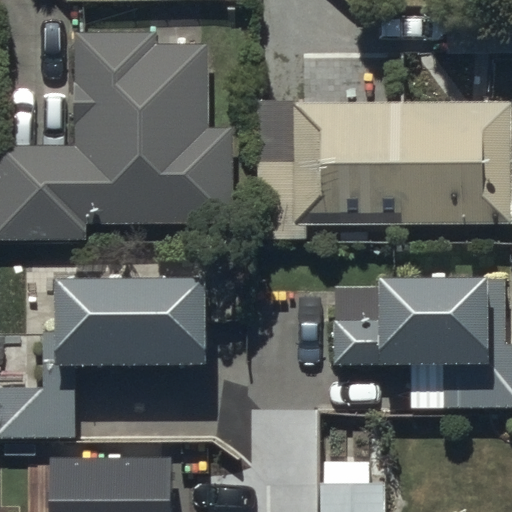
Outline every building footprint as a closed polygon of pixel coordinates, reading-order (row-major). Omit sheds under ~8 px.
[(511,18),(452,18),(452,64),(511,63),(511,18)] [(89,233),(233,233),(234,136),(212,136),(213,52),(159,52),(159,43),(79,43),(78,155),(0,154),(0,248),(88,249),(89,233)] [(511,112),(302,111),(302,236),(511,236),(511,112)] [(380,312),(334,312),(334,353),(383,353),(383,344),(443,343),(444,396),(511,394),(511,334),(506,334),(505,270),(489,270),(489,258),(380,257),(380,312)] [(205,258),(56,258),(56,349),(204,350),(205,258)] [(76,378),(0,377),(0,427),(76,428),(76,378)] [(172,511),(172,457),(50,458),(50,511),(172,511)] [(381,511),(382,475),(323,475),(322,511),(381,511)]
